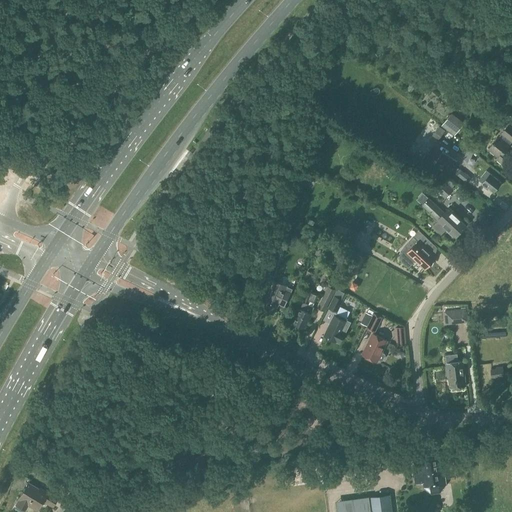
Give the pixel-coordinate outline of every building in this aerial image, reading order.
[(463,124),(450,114),(442,125),(454,135),(463,124)] [(499,137),(489,149),(499,157),(497,159),(511,171),(511,168),(511,156),(505,151),(511,141),(511,128),(508,125),(499,138),(499,137)] [(439,126),(432,135),(438,140),(445,131),(439,126)] [(443,153),(434,166),(449,175),(457,163),(443,153)] [(458,176),(467,183),(471,178),(462,171),(458,176)] [(486,171),(479,180),(483,183),(481,185),(487,190),(489,188),(494,192),(501,183),(490,174),(486,171)] [(26,181),(34,186),(39,179),(34,176),(36,175),(32,172),(26,181)] [(443,180),(435,189),(445,198),(453,190),(443,180)] [(438,220),(456,237),(466,226),(454,215),(455,213),(449,208),(438,220)] [(343,241),(349,229),(337,223),(331,235),(343,241)] [(416,260),(425,269),(436,258),(427,250),(433,244),(420,231),(414,237),(418,242),(413,247),(409,243),(401,251),(413,262),(416,260)] [(320,247),(333,253),(336,246),(323,240),(320,247)] [(267,257),(262,273),(274,277),(279,261),(278,261),(281,252),(270,249),(268,257),(267,257)] [(338,264),(343,255),(336,252),(332,261),(338,264)] [(303,281),(313,286),(318,273),(309,269),(303,281)] [(292,289),(286,286),(274,281),(262,309),(272,313),(276,303),(284,306),(292,289)] [(316,308),(323,311),(334,289),(327,286),(316,308)] [(328,308),(337,312),(342,301),(333,296),(328,308)] [(300,309),(294,323),(305,328),(308,320),(309,321),(312,314),(311,314),(313,307),(303,303),(300,309)] [(454,323),(453,311),(445,312),(446,324),(454,323)] [(369,320),(372,315),(371,315),(366,312),(363,317),(369,320)] [(336,314),(334,316),(324,336),(336,342),(336,341),(340,343),(350,323),(346,322),(347,320),(336,314)] [(374,314),(367,328),(374,332),(381,317),(374,314)] [(406,345),(405,327),(395,328),(397,346),(406,345)] [(384,354),(382,353),(387,341),(373,334),(362,355),(377,362),(378,360),(380,361),(382,360),(384,356),(384,354)] [(463,361),(457,361),(447,362),(446,363),(447,363),(447,367),(445,367),(446,375),(448,375),(450,388),(449,388),(466,386),(464,374),(465,374),(464,363),(463,363),(463,361)] [(491,378),(504,377),(503,367),(490,368),(491,378)] [(444,485),(443,480),(445,479),(443,467),(440,468),(438,455),(414,459),(417,475),(414,476),(415,478),(421,477),(422,483),(423,483),(424,488),(431,493),(439,491),(444,485)] [(28,484),(18,499),(15,504),(25,510),(28,505),(37,510),(42,501),(52,507),(57,500),(46,493),(45,495),(28,484)] [(372,510),(357,511),(392,511),(390,495),(370,497),(372,510)]
